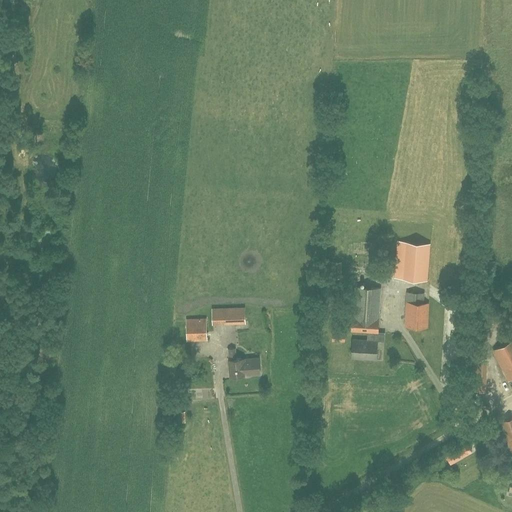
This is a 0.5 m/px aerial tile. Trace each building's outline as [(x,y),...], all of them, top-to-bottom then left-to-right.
[(428,281),(431,244),(397,241),(394,278),(428,281)] [(341,278),(342,262),(331,262),(330,278),(341,278)] [(377,332),(380,288),(355,287),(353,317),(351,317),(350,330),(368,331),(367,341),(353,340),(352,357),(376,359),(377,341),(374,341),(375,332),(377,332)] [(427,328),(429,303),(424,303),(424,294),(407,293),(405,326),(427,328)] [(246,322),(245,308),(213,309),(213,323),(246,322)] [(187,341),(207,340),(206,319),(187,319),(187,341)] [(345,342),(345,333),(332,332),(332,341),(345,342)] [(509,380),(511,378),(511,339),(492,350),(509,380)] [(244,375),(260,374),(259,358),(244,359),(244,358),(236,359),(235,348),(228,348),(230,376),(244,375)] [(176,423),(186,422),(185,412),(176,412),(176,423)] [(510,453),(511,452),(511,418),(501,422),(510,453)] [(465,455),(461,448),(443,458),(447,465),(465,455)]
